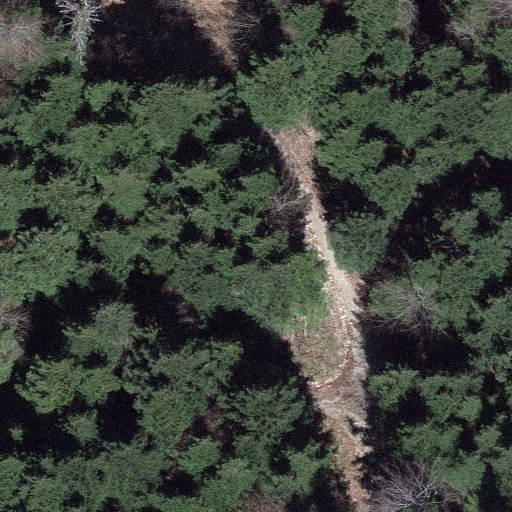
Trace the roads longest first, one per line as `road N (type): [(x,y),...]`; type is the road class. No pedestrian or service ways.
road 1 (track): [(0,4),(97,13),(190,64),(273,152),(343,291),(362,403)]
road 2 (track): [(375,511),(362,403),(156,336),(95,339),(0,384)]
